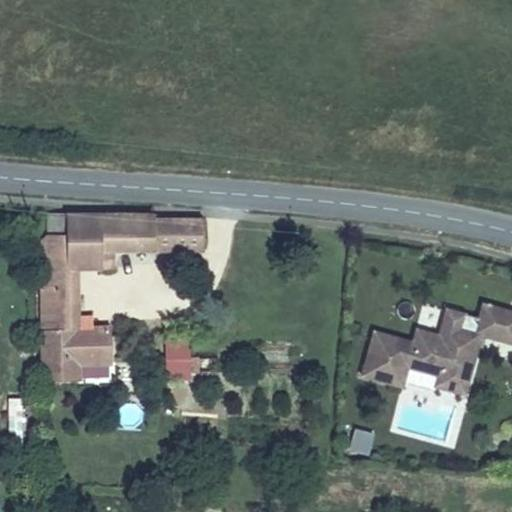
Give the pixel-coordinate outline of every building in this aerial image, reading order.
[(46,210),(47,229),(68,229),(69,211),(46,210)] [(47,229),(47,282),(82,282),(82,272),(100,272),(100,213),(69,211),(68,229),(47,229)] [(100,213),(100,272),(116,272),(116,253),(206,254),(206,219),(100,213)] [(49,397),(85,397),(84,381),(113,380),(116,347),(83,346),(82,282),(47,282),(49,397)] [(411,342),(372,332),(357,381),(402,392),(408,370),(436,378),(433,391),(464,401),(482,340),(511,348),(511,313),(480,306),(473,332),(463,329),(467,315),(445,310),(437,336),(414,330),(411,342)] [(191,347),(191,324),(170,324),(170,345),(191,347)] [(191,347),(170,345),(170,367),(199,366),(199,347),(191,347)] [(351,426),(349,450),(369,452),(372,429),(351,426)]
